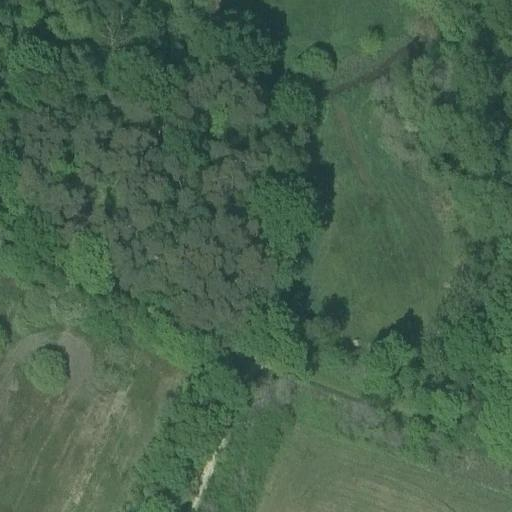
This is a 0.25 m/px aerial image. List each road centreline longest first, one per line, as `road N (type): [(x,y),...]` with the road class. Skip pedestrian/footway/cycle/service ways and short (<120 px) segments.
road 1 (track): [(242,345),(511,439)]
road 2 (track): [(0,223),(242,345)]
road 3 (track): [(242,345),(170,511)]
